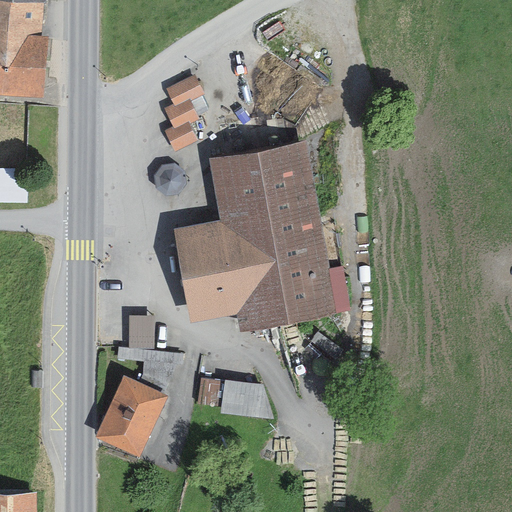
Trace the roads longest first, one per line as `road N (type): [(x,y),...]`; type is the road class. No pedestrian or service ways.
road 1 (secondary): [(83,221),(80,511)]
road 2 (unknown): [(83,221),(127,230),(162,303),(200,339),(257,360)]
road 3 (residential): [(84,130),(278,0)]
road 4 (secondary): [(83,0),(84,130)]
